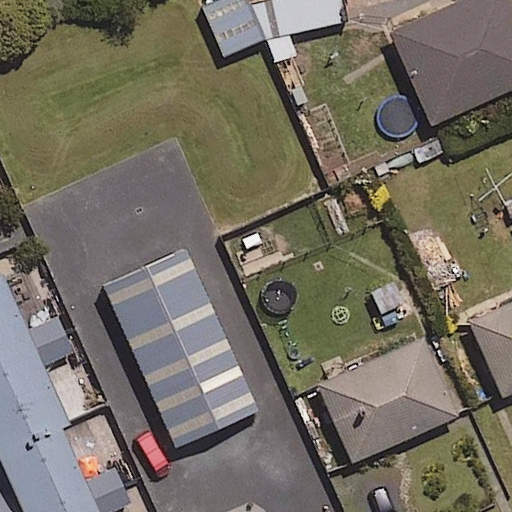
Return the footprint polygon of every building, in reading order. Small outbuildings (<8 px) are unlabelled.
[(344,20),(338,0),(271,0),(281,35),(344,20)] [(511,6),(509,0),(464,0),(392,31),(431,122),(511,87),(511,6)] [(264,39),(250,3),(209,18),(222,54),(264,39)] [(257,411),(187,249),(106,285),(176,447),(257,411)] [(114,466),(83,479),(62,429),(69,426),(44,364),(76,350),(60,311),(24,326),(4,277),(0,278),(0,511),(109,511),(130,504),(114,466)] [(511,392),(511,298),(468,318),(503,396),(511,392)] [(462,412),(428,335),(319,385),(354,461),(462,412)]
